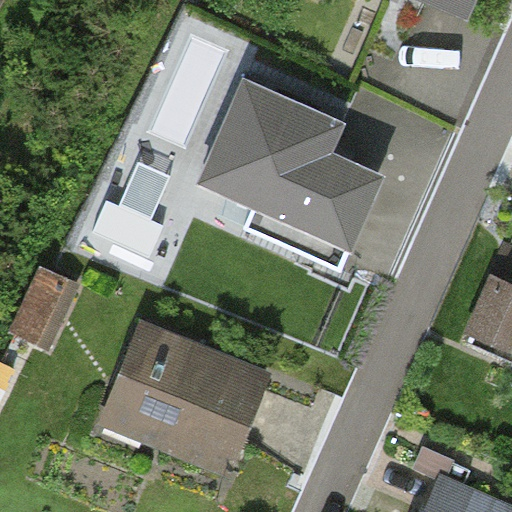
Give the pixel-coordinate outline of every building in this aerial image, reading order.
[(480,0),(440,0),(474,14),(480,0)] [(347,138),(248,95),(206,192),(259,215),(249,239),(340,279),(380,187),(334,167),(347,138)] [(40,271),(13,336),(47,350),(74,285),(40,271)] [(511,356),(511,281),(506,279),(478,344),(511,358),(511,356)] [(277,388),(126,324),(83,425),(234,488),(277,388)] [(511,511),(511,505),(437,474),(420,511),(511,511)]
